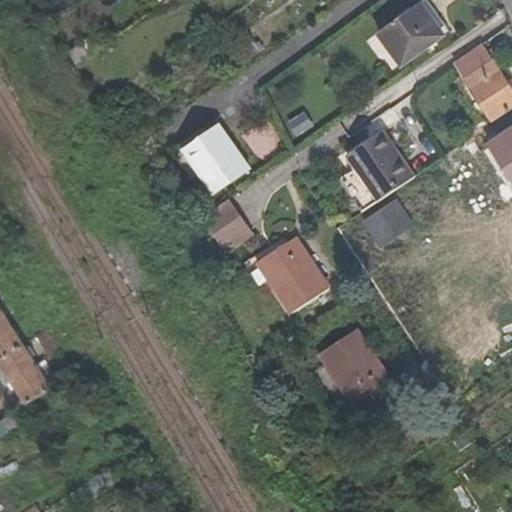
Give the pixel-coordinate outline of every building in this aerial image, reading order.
[(233,0),(241,10),(255,0),(233,0)] [(400,66),(444,35),(420,2),(379,33),(400,66)] [(85,61),(98,49),(88,38),(75,50),(85,61)] [(511,90),(483,45),(457,64),(493,121),(511,107),(511,90)] [(309,110),(292,118),(299,134),(316,126),(309,110)] [(187,149),(219,193),(253,168),(223,124),(187,149)] [(511,175),(511,126),(490,141),(511,175)] [(372,140),(385,159),(390,156),(377,137),(372,140)] [(372,206),(407,183),(390,156),(385,159),(372,140),(342,159),(372,206)] [(234,250),(261,232),(236,195),(209,213),(234,250)] [(409,222),(397,204),(371,221),(383,238),(409,222)] [(298,240),(263,261),(295,314),(330,291),(298,240)] [(52,388),(0,308),(0,364),(26,405),(52,388)] [(322,354),(355,406),(390,384),(357,332),(322,354)] [(0,435),(18,426),(12,414),(0,420),(0,435)] [(459,453),(454,445),(441,452),(447,460),(459,453)] [(11,462),(0,468),(0,483),(18,473),(11,462)] [(82,489),(90,498),(112,479),(104,469),(82,489)] [(132,494),(120,502),(126,511),(137,511),(142,509),(132,494)]
